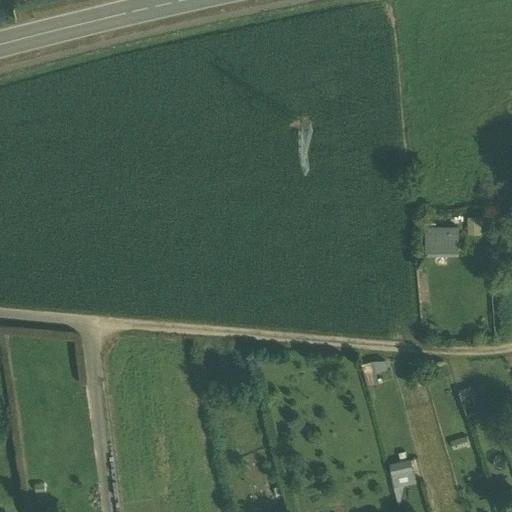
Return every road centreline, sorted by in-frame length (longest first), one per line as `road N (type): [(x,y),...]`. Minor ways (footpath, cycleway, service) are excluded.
road 1 (track): [(511,347),(408,347),(84,319)]
road 2 (secondary): [(175,0),(0,49)]
